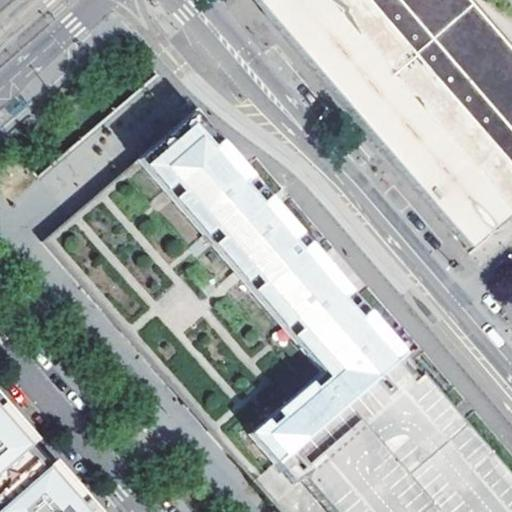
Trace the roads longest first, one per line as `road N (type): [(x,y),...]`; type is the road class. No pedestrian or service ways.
road 1 (tertiary): [(443,309),(188,0)]
road 2 (residential): [(0,347),(142,511)]
road 3 (tertiary): [(0,94),(105,0)]
